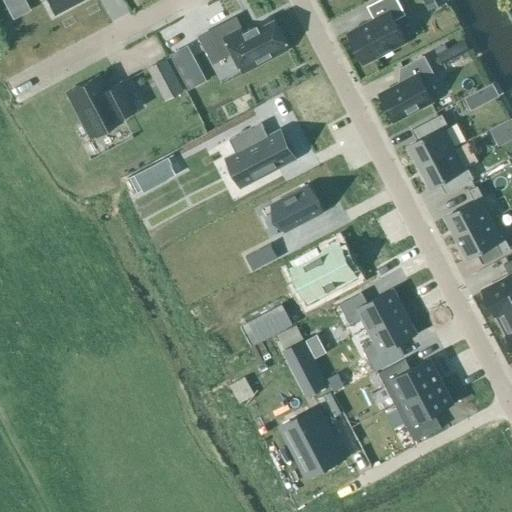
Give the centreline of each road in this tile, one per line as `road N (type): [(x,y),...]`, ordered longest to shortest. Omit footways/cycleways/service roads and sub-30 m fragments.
road 1 (residential): [(298,0),(511,407)]
road 2 (residential): [(12,88),(180,0)]
